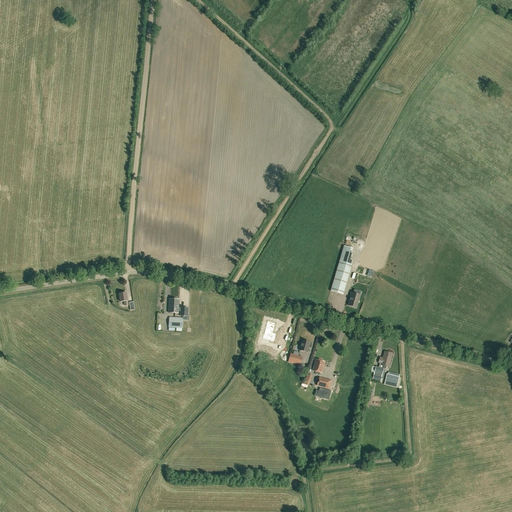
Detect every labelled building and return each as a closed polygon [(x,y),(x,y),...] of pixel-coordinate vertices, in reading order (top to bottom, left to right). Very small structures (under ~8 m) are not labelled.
[(343,295),(353,261),(350,260),(353,249),(344,246),(331,291),(343,295)] [(128,305),(127,301),(126,292),(119,294),(120,302),(124,301),(125,306),(128,305)] [(356,308),(360,295),(351,293),(350,299),(348,305),(356,308)] [(169,299),(168,312),(178,313),(179,311),(180,311),(180,316),(183,316),(183,320),(189,320),(189,316),(188,316),(188,308),(180,308),(179,308),(179,300),(169,299)] [(182,328),(182,318),(170,317),(169,327),(182,328)] [(263,324),(259,336),(266,338),(266,340),(270,342),(272,336),(267,335),(271,327),(263,324)] [(171,344),(216,345),(216,338),(171,337),(171,344)] [(307,352),(310,342),(302,340),(300,350),(307,352)] [(380,363),(379,368),(376,367),(373,379),(380,381),(383,369),(385,369),(386,366),(389,366),(392,354),(385,352),(383,359),(380,358),(379,363),(380,363)] [(300,366),(303,357),(290,354),(288,362),(300,366)] [(322,373),(324,362),(316,360),(313,371),(316,371),(315,373),(316,375),(319,375),(320,374),(320,373),(322,373)] [(397,384),(399,377),(388,374),(386,376),(385,381),(397,384)] [(329,389),(331,380),(319,377),(317,386),(329,389)] [(331,391),(325,390),(320,388),(319,391),(316,390),(314,396),(329,400),(330,394),(331,391)]
